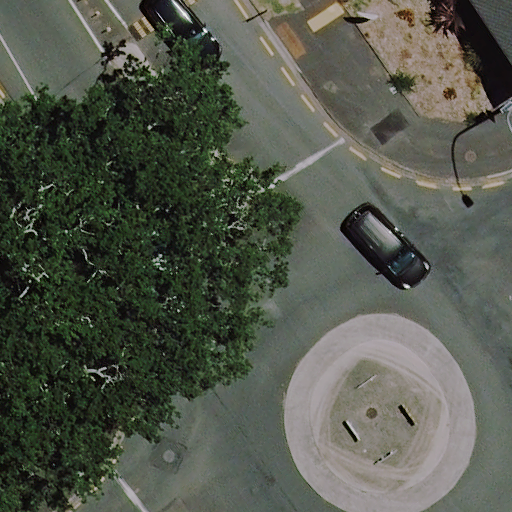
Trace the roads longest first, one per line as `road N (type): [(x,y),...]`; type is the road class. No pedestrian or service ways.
road 1 (secondary): [(292,283),(103,0)]
road 2 (secondary): [(248,511),(226,467),(218,416),(228,364),(253,318),(292,283)]
road 3 (secondary): [(292,283),(339,261),(390,255),(441,266),(486,291),(511,319)]
